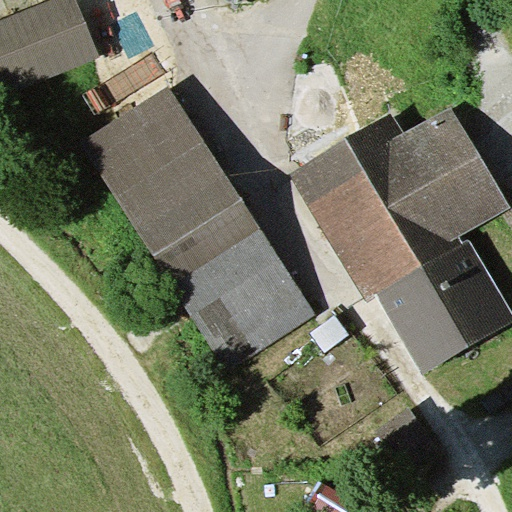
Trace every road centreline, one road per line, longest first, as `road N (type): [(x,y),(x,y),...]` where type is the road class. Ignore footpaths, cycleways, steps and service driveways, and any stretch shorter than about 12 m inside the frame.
road 1 (track): [(293,232),(262,117),(263,82),(297,0)]
road 2 (track): [(119,355),(0,225)]
road 3 (track): [(198,511),(172,444),(119,355)]
